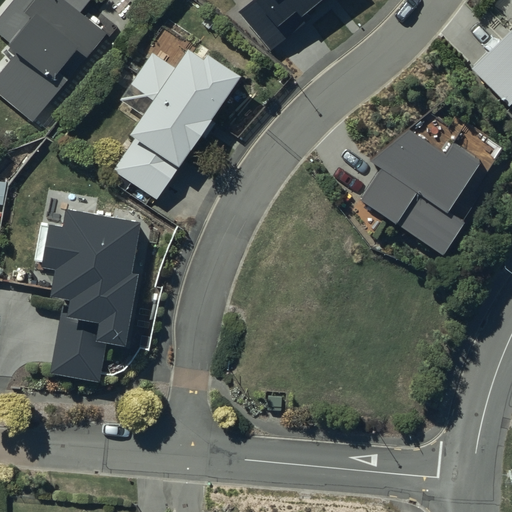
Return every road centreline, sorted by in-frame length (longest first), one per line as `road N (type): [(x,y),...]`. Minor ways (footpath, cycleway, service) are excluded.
road 1 (residential): [(425,0),(281,147),(216,249),(180,454)]
road 2 (residential): [(180,454),(473,480)]
road 3 (residential): [(0,447),(180,454)]
road 4 (residential): [(511,335),(483,416),(473,480)]
